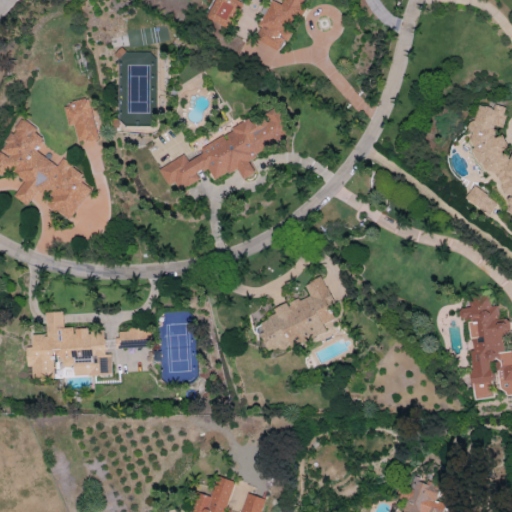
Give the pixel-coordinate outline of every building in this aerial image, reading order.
[(237,0),(214,0),(207,20),(232,29),(243,2),(237,0)] [(280,52),(291,30),(290,30),(305,0),(306,0),(307,0),(284,0),(282,5),(272,0),(259,26),(261,28),(255,39),(280,52)] [(63,104),(68,126),(74,125),(78,143),(98,138),(89,98),(63,104)] [(503,153),(506,145),(504,138),(496,135),(494,126),(503,124),(506,115),(504,106),(495,104),(494,108),(478,104),(471,132),(479,168),(498,173),(501,190),(507,197),(509,204),(506,213),(511,214),(511,154),(509,155),(503,153)] [(291,131),(275,107),(252,123),(248,117),(201,150),(202,152),(189,161),(183,153),(159,170),(169,185),(174,182),(181,191),(200,177),(198,174),(207,168),(216,180),(235,167),(243,180),(255,171),(248,161),(291,131)] [(70,219),(89,190),(82,179),(85,173),(62,159),(58,164),(37,150),(45,138),(40,136),(34,125),(22,118),(13,132),(10,134),(0,150),(0,172),(3,175),(9,170),(25,180),(14,197),(28,205),(33,197),(46,189),(51,196),(47,203),(59,211),(61,214),(70,219)] [(497,204),(475,185),(465,196),(487,215),(497,204)] [(268,352),(289,343),(291,348),(327,332),(323,323),(334,318),(329,306),(334,304),(322,277),(304,284),(309,294),(274,309),(276,314),(260,322),(264,330),(259,332),(268,352)] [(473,398),(493,397),(499,380),(505,394),(511,393),(511,350),(503,351),(502,335),(511,330),(511,327),(508,318),(500,318),(499,305),(491,306),(491,302),(487,294),(480,297),(469,298),(470,307),(459,308),(459,319),(470,318),(472,351),(470,351),(473,398)] [(112,374),(111,354),(105,354),(105,331),(88,331),(88,328),(74,328),(74,327),(64,327),(63,311),(46,312),(46,334),(32,334),(33,346),(26,347),(27,366),(32,366),(33,380),(54,379),(54,359),(63,359),(63,367),(73,367),(74,375),(112,374)] [(224,511),(234,481),(217,475),(211,496),(195,491),(188,511),(224,511)] [(441,511),(444,504),(434,501),(439,487),(409,477),(398,509),(407,511),(441,511)] [(240,511),(260,511),(265,499),(247,493),(240,511)]
